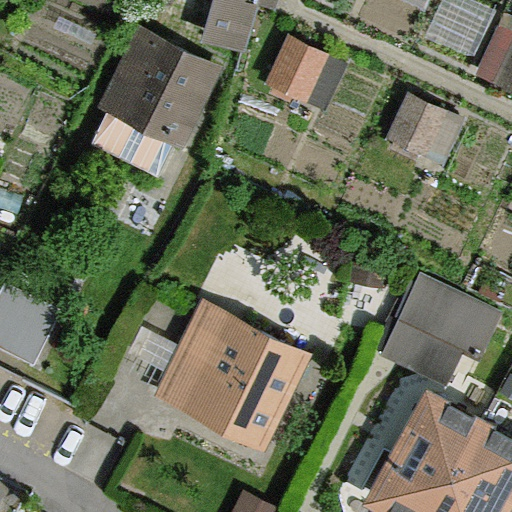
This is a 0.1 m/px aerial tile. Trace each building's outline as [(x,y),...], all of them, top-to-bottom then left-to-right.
[(246,42),(257,0),(236,0),(225,35),(246,42)] [(511,31),(501,26),(477,75),(511,91),(511,31)] [(216,65),(146,30),(110,103),(112,104),(178,137),(181,138),(216,65)] [(290,36),(266,85),(308,105),(332,56),(290,36)] [(411,93),(388,139),(443,166),(466,119),(411,93)] [(178,137),(112,104),(94,139),(159,173),(178,137)] [(11,270),(0,295),(0,333),(44,354),(70,297),(11,270)] [(419,286),(402,317),(463,346),(482,355),(497,324),(419,286)] [(208,304),(166,387),(263,436),(305,352),(208,304)] [(463,346),(402,317),(384,353),(445,383),(463,346)] [(431,390),(374,495),(389,503),(404,511),(433,511),(485,419),(431,390)] [(511,434),(485,419),(433,511),(500,511),(511,490),(511,434)]
